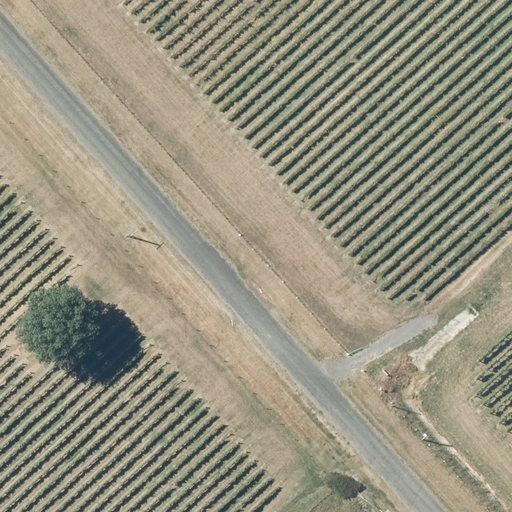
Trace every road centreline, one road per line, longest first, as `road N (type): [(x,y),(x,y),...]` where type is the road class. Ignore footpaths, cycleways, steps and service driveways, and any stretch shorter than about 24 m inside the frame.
road 1 (unclassified): [(429,511),(0,31)]
road 2 (track): [(308,376),(396,325),(442,338),(495,322),(511,308)]
road 3 (track): [(511,490),(455,429),(442,338)]
